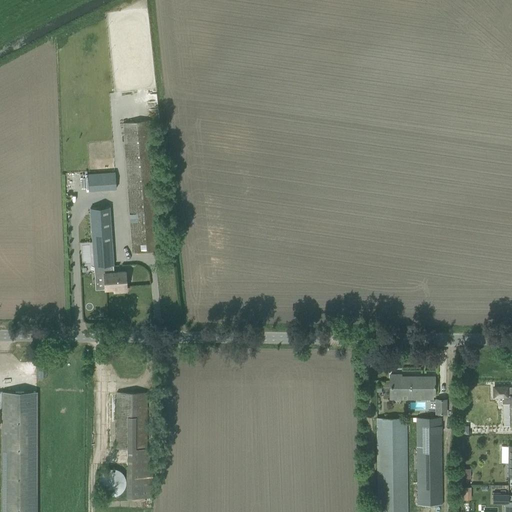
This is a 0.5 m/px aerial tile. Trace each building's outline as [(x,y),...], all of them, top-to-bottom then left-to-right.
[(122,123),(132,253),(160,250),(150,118),(145,118),(146,121),(122,123)] [(109,207),(90,208),(93,256),(94,266),(95,266),(95,274),(104,274),(105,281),(105,289),(117,288),(117,291),(126,290),(125,280),(125,277),(125,272),(113,272),(113,264),(109,207)] [(80,268),(92,268),(91,242),(80,242),(80,268)] [(390,395),(424,395),(434,395),(434,377),(401,377),(401,375),(390,375),(390,395)] [(511,425),(511,395),(507,396),(507,387),(494,387),(494,397),(501,396),(502,404),(511,404),(511,425)] [(2,511),(35,511),(36,392),(3,392),(2,511)] [(116,448),(127,449),(127,464),(126,464),(126,497),(152,497),(153,449),(146,449),(147,403),(147,393),(117,392),(116,448)] [(445,399),(437,399),(437,413),(445,413),(445,399)] [(442,505),(441,427),(441,417),(416,417),(417,506),(442,505)] [(377,511),(407,511),(406,418),(376,418),(377,511)] [(126,478),(125,475),(125,472),(124,470),(122,467),(120,466),(117,464),(114,463),(111,463),(108,463),(105,464),(103,465),(101,467),(99,469),(98,472),(97,474),(96,477),(96,480),(97,482),(98,485),(100,488),(102,489),(105,491),(106,492),(110,492),(112,492),(116,492),(119,490),(121,489),(123,487),(124,484),(125,481),(126,478)] [(461,477),(470,477),(470,468),(461,468),(461,477)] [(471,499),(471,486),(460,486),(460,499),(471,499)] [(492,503),(508,503),(509,495),(493,495),(492,503)]
